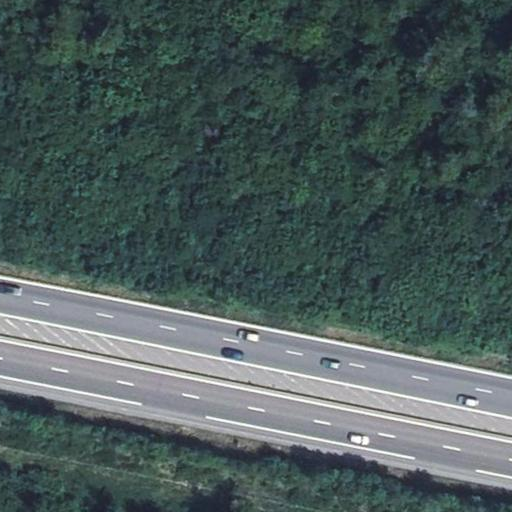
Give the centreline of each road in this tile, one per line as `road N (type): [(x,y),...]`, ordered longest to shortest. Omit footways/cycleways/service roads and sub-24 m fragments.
road 1 (motorway): [(511,401),(0,299)]
road 2 (motorway): [(0,363),(511,460)]
